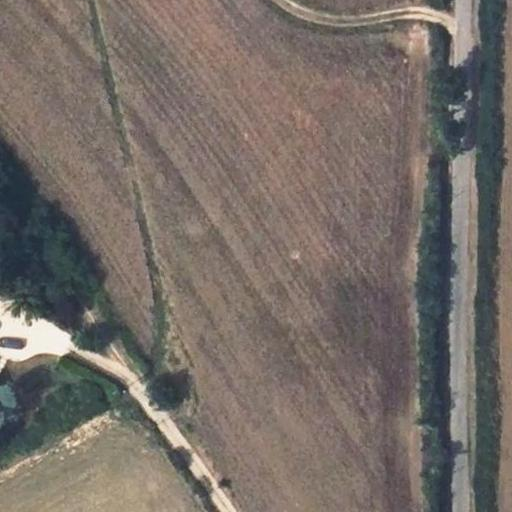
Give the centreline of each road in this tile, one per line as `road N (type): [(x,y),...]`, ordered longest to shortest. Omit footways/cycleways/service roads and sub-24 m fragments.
road 1 (unclassified): [(460,0),(459,511)]
road 2 (track): [(284,0),(310,16),(413,12),(459,27)]
